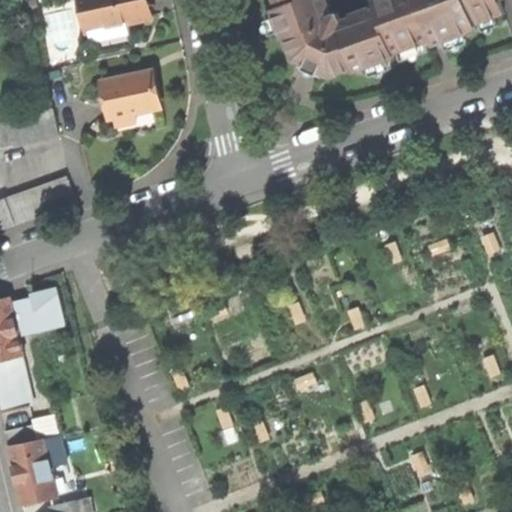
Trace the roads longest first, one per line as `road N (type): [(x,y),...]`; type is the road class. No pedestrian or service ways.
road 1 (residential): [(511,82),(241,182)]
road 2 (residential): [(241,182),(0,265)]
road 3 (residential): [(201,0),(241,182)]
